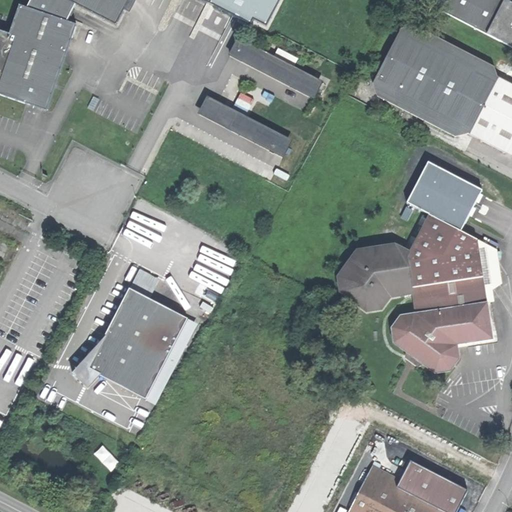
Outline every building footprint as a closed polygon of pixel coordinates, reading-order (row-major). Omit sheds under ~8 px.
[(30,0),(27,6),(67,19),(74,4),(116,25),(127,0),(30,0)] [(511,0),(428,0),(511,42),(511,0)] [(0,93),(12,97),(47,109),(77,22),(67,19),(27,6),(19,3),(10,32),(0,28),(0,93)] [(457,136),(469,131),(497,75),(494,66),(411,26),(401,30),(374,85),(378,97),(457,136)] [(320,81),(236,38),(227,55),(311,98),(320,81)] [(511,75),(507,73),(500,77),(511,82),(511,75)] [(469,131),(511,152),(511,82),(500,77),(497,75),(469,131)] [(288,140),(204,97),(196,114),(280,157),(288,140)] [(430,214),(458,228),(478,189),(425,162),(404,201),(430,214)] [(418,236),(410,250),(408,255),(413,291),(416,310),(402,312),(394,322),(397,341),(408,349),(415,347),(425,354),(424,361),(436,370),(450,369),(460,357),(458,341),(493,337),(489,307),(486,288),(480,240),(458,228),(430,214),(418,236)] [(410,250),(418,236),(413,234),(405,248),(410,250)] [(497,248),(480,240),(486,288),(502,280),(497,248)] [(388,295),(413,291),(408,255),(410,250),(405,248),(398,243),(357,248),(339,273),(341,290),(368,309),(383,307),(388,295)] [(114,316),(95,352),(153,382),(187,316),(129,286),(114,316)] [(415,347),(408,349),(424,361),(425,354),(415,347)] [(146,397),(153,382),(95,352),(91,350),(80,364),(88,368),(86,372),(93,376),(96,372),(146,397)] [(105,445),(95,451),(109,471),(118,465),(105,445)] [(401,479),(398,486),(448,511),(456,511),(469,488),(412,459),(401,479)] [(373,465),(369,472),(398,486),(401,479),(373,465)] [(448,511),(398,486),(369,472),(349,511),(448,511)]
